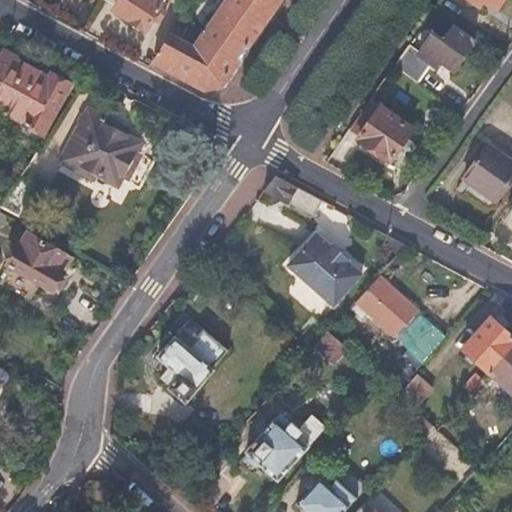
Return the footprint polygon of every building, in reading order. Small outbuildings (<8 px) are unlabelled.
[(111,0),(116,4),(114,8),(146,29),(164,2),(161,0),(111,0)] [(226,0),(201,37),(184,25),(187,20),(181,15),(152,59),(204,89),(225,81),(281,0),(226,0)] [(469,0),(478,7),(483,1),(495,9),(501,0),(469,0)] [(445,38),(436,32),(420,53),(409,45),(394,65),(418,82),(433,62),(439,66),(442,60),(455,70),(476,41),(455,25),(445,38)] [(1,51),(0,53),(0,111),(45,135),(70,88),(1,51)] [(371,98),(350,128),(361,135),(360,137),(391,159),(413,128),(371,98)] [(112,120),(90,108),(62,161),(95,179),(98,174),(120,185),(143,144),(110,126),(112,120)] [(511,179),(511,160),(489,143),(464,177),(496,201),(511,179)] [(277,176),(265,190),(316,218),(324,202),(277,176)] [(35,189),(20,178),(2,205),(17,215),(35,189)] [(22,249),(20,247),(9,265),(55,292),(57,289),(60,291),(69,275),(58,268),(66,255),(31,234),(22,249)] [(313,237),(284,269),(331,311),(360,279),(345,265),(346,264),(328,248),(326,250),(313,237)] [(408,247),(393,239),(384,249),(396,259),(408,247)] [(381,276),(357,303),(421,362),(445,335),(381,276)] [(511,336),(492,318),(464,348),(490,372),(511,347),(511,336)] [(175,337),(158,357),(170,368),(161,378),(172,387),(170,389),(188,404),(216,371),(213,369),(228,352),(203,331),(188,348),(175,337)] [(511,347),(490,372),(511,391),(511,347)] [(429,391),(413,376),(396,394),(413,409),(429,391)] [(298,429),(279,413),(246,450),(248,452),(237,465),(251,476),(261,465),(278,479),(325,427),(311,414),(298,429)] [(494,450),(483,441),(467,458),(478,468),(494,450)] [(329,488),(319,479),(296,505),(304,511),(343,511),(366,487),(346,470),(329,488)] [(367,501),(357,511),(376,511),(378,511),(367,501)]
